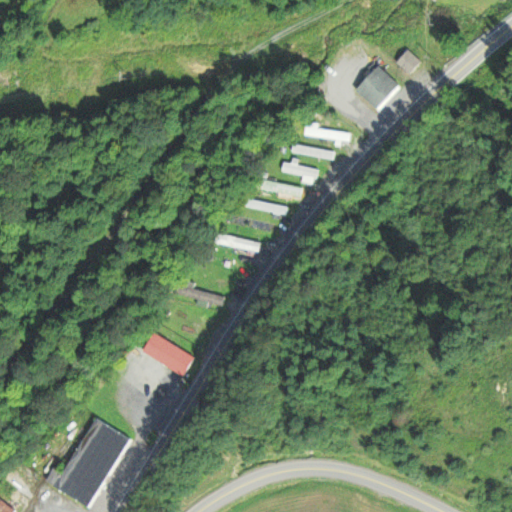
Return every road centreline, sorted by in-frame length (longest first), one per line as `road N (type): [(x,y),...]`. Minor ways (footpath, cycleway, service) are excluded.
road 1 (secondary): [(123,511),(249,305),(349,174),(511,24)]
road 2 (residential): [(201,511),(275,475),(355,460),(456,511)]
